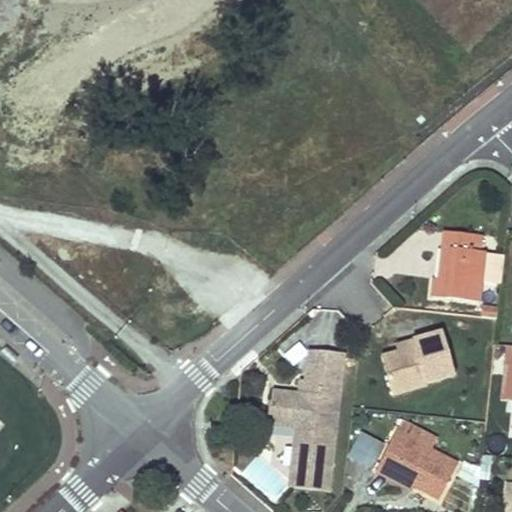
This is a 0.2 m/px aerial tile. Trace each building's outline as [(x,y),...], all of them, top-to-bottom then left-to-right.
[(482,242),(443,238),(442,254),(449,255),(446,286),(439,285),(433,285),(431,303),(481,307),(483,285),(485,260),(485,258),(481,258),(482,242)] [(446,286),(449,255),(442,254),(439,285),(446,286)] [(485,260),(483,285),(502,287),(504,262),(485,260)] [(484,314),(482,324),(497,326),(499,316),(484,314)] [(398,357),(383,362),(394,401),(455,382),(441,338),(412,346),(414,353),(398,357)] [(396,351),(398,357),(414,353),(412,346),(396,351)] [(276,409),(272,409),(270,432),(296,435),(291,478),(321,481),(322,477),(334,478),(347,362),(309,357),(306,386),(301,385),(300,398),(278,395),(276,409)] [(348,458),(375,465),(383,437),(356,429),(348,458)] [(399,438),(377,479),(407,495),(409,491),(414,493),(438,506),(458,469),(399,438)] [(321,481),(291,478),(289,492),(331,497),(334,478),(322,477),(321,481)]
